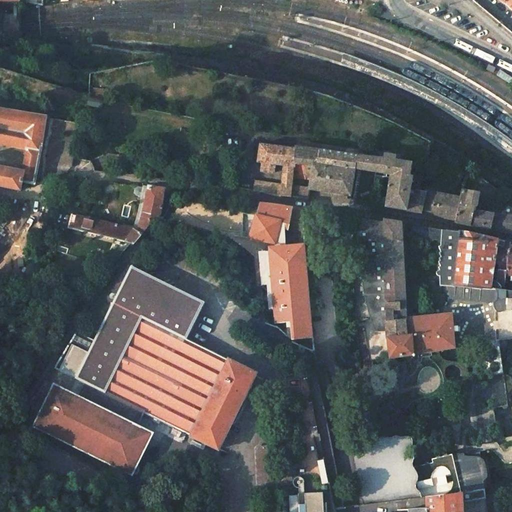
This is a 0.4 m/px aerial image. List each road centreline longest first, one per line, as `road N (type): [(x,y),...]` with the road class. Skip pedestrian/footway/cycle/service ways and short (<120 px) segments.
road 1 (residential): [(168,183),(71,174),(14,197),(0,193)]
road 2 (residential): [(308,203),(168,183)]
